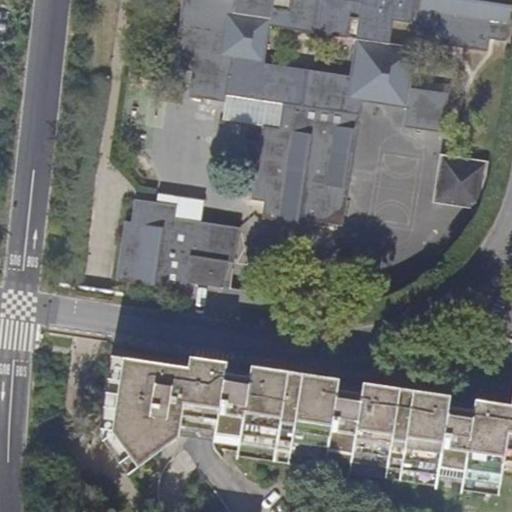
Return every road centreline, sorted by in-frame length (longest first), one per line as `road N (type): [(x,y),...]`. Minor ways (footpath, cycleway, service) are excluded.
road 1 (residential): [(214,339),(312,353),(378,343),(429,321),(465,290)]
road 2 (residential): [(0,301),(214,339)]
road 3 (unknown): [(5,511),(14,304)]
